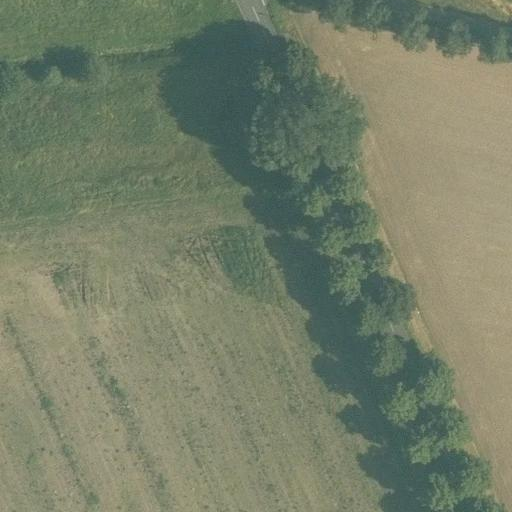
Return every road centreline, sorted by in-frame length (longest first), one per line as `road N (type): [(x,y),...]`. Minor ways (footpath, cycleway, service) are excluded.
road 1 (tertiary): [(470,511),(247,0)]
road 2 (unclassified): [(511,35),(368,0)]
